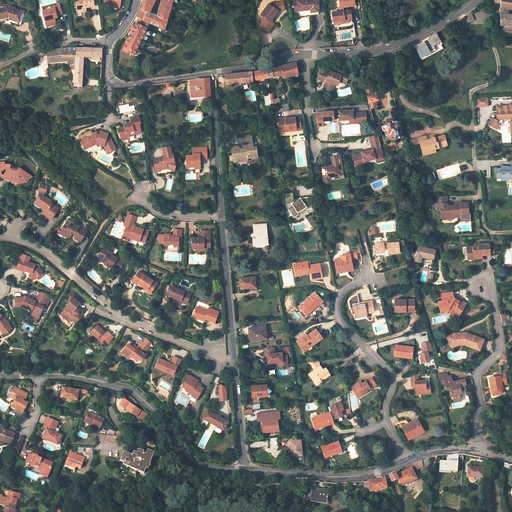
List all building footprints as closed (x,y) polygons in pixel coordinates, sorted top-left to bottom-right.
[(85,7),(94,6),(93,0),(75,0),(77,10),(85,9),(85,7)] [(139,13),(137,17),(139,18),(135,26),(132,25),(129,30),(132,31),(128,38),(123,49),(134,55),(149,22),(164,29),(174,0),(142,0),(142,5),(139,13)] [(297,0),(300,10),(312,7),(312,10),(320,8),(319,5),(320,4),(318,0),(297,0)] [(353,0),(337,0),(337,4),(338,8),(341,7),(342,11),(336,12),(331,12),(332,21),(334,21),(337,21),(338,24),(345,23),(345,20),(348,19),(348,22),(352,22),(350,10),(343,11),(343,7),(355,5),(353,0)] [(511,0),(500,0),(500,2),(500,7),(508,8),(511,9),(511,0)] [(285,11),(283,2),(270,4),(262,15),(265,17),(261,23),(262,30),(267,34),(274,24),(272,22),(275,19),(273,18),(278,12),(285,11)] [(54,15),(57,15),(62,13),(59,4),(51,6),(51,8),(42,11),(44,15),(45,15),(48,23),(52,25),(57,24),(55,17),(54,15)] [(11,18),(19,21),(21,15),(23,16),(25,10),(23,10),(22,11),(14,8),(14,7),(10,6),(9,5),(0,7),(0,17),(7,16),(7,18),(7,20),(10,21),(11,18)] [(511,13),(508,14),(508,8),(500,7),(499,24),(501,24),(501,30),(511,30),(511,13)] [(21,15),(19,21),(11,18),(10,21),(20,25),(23,16),(21,15)] [(52,25),(48,23),(45,15),(44,15),(47,27),(52,25)] [(428,38),(413,46),(419,57),(434,49),(433,46),(440,42),(435,32),(427,36),(428,38)] [(434,49),(419,57),(420,60),(442,49),(440,45),(441,44),(440,42),(433,46),(434,49)] [(73,60),(73,56),(76,56),(75,85),(82,86),(83,56),(102,57),(102,48),(70,47),(47,49),(48,61),(73,60)] [(288,77),(289,77),(299,74),(296,61),(288,64),(286,65),(288,74),(288,77)] [(283,76),(281,66),(272,68),(266,69),(268,78),(283,76)] [(345,72),(334,68),(333,70),(333,72),(330,71),(329,74),(321,70),(318,79),(326,82),(324,87),(329,89),(330,86),(335,84),(334,81),(337,80),(339,82),(340,80),(342,81),(343,83),(346,84),(349,78),(344,75),(345,72)] [(256,72),(254,72),(255,80),(268,78),(266,69),(256,72)] [(253,81),(251,72),(237,74),(227,75),(225,75),(226,84),(253,81)] [(190,80),(192,97),(210,95),(209,78),(199,80),(199,78),(190,80)] [(373,92),(372,87),(365,89),(370,107),(376,105),(375,100),(378,99),(375,92),(373,92)] [(271,92),(271,97),(272,103),(282,100),(281,97),(277,98),(275,92),(271,92)] [(488,106),(488,97),(476,97),(477,106),(488,106)] [(511,103),(509,103),(509,106),(503,106),(503,105),(497,105),(497,111),(498,119),(497,120),(492,117),(488,125),(497,129),(499,124),(501,119),(510,118),(511,134),(511,133),(511,103)] [(288,111),(287,104),(280,104),(281,112),(288,111)] [(353,123),(366,123),(365,112),(353,113),(353,110),(339,111),(339,120),(349,119),(349,121),(353,121),(353,123)] [(322,112),(322,114),(317,114),(318,126),(330,125),(329,120),(334,120),(333,111),(322,112)] [(138,115),(130,117),(131,123),(126,124),(126,126),(124,126),(123,126),(118,128),(119,133),(120,134),(121,140),(127,139),(129,136),(133,135),(134,134),(141,132),(139,123),(140,123),(138,115)] [(296,129),(301,128),(299,116),(289,118),(277,119),(278,131),(283,130),(284,132),(296,130),(296,129)] [(398,125),(397,120),(391,122),(390,119),(385,120),(386,123),(381,125),(382,130),(384,129),(386,137),(394,135),(395,137),(402,135),(399,124),(398,125)] [(109,133),(101,130),(100,134),(96,133),(82,140),(86,149),(97,143),(105,146),(108,153),(116,149),(111,137),(108,136),(109,133)] [(381,157),(378,147),(380,147),(377,134),(369,136),(373,150),(369,151),(369,150),(365,151),(365,152),(357,154),(353,158),(355,163),(356,162),(365,164),(368,160),(375,158),(380,160),(381,157)] [(426,135),(418,137),(421,147),(423,146),(425,153),(435,151),(434,148),(446,144),(444,134),(434,137),(433,136),(431,136),(431,138),(427,139),(426,135)] [(244,136),(245,143),(252,142),(251,135),(244,136)] [(231,146),(233,159),(238,159),(238,161),(248,159),(248,158),(252,157),(252,158),(258,157),(257,147),(253,147),(252,142),(245,143),(245,144),(243,145),(243,148),(239,148),(239,145),(231,146)] [(172,165),(174,166),(175,161),(173,155),(172,155),(170,146),(162,148),(164,156),(163,157),(164,158),(161,159),(161,158),(153,160),(156,170),(160,169),(160,170),(167,168),(171,169),(172,165)] [(207,157),(206,148),(193,148),(193,155),(186,156),(186,167),(194,167),(194,166),(200,166),(199,160),(199,157),(207,157)] [(322,169),(321,169),(323,180),(330,178),(330,176),(335,175),(339,175),(338,168),(342,167),(340,155),(331,156),(333,164),(331,166),(329,166),(328,165),(322,166),(322,169)] [(2,161),(0,161),(0,170),(1,172),(5,168),(7,169),(3,175),(8,179),(18,181),(26,180),(27,178),(28,179),(31,174),(19,166),(17,169),(11,166),(11,163),(10,163),(5,163),(5,161),(2,161)] [(511,168),(511,169),(511,167),(506,167),(505,166),(500,165),(500,168),(494,168),(494,172),(495,172),(496,178),(500,178),(500,180),(507,180),(507,179),(511,179),(511,182),(511,181),(511,168)] [(0,175),(2,177),(17,183),(27,181),(28,179),(27,178),(26,180),(18,181),(8,179),(3,175),(7,169),(5,168),(1,172),(0,170),(0,175)] [(293,189),(287,190),(288,202),(292,202),(293,204),(289,207),(294,215),(299,212),(298,211),(301,208),(310,207),(310,205),(311,204),(310,198),(309,198),(309,195),(300,196),(298,197),(294,198),(293,189)] [(43,196),(45,192),(39,190),(37,196),(38,197),(35,201),(43,206),(42,208),(44,209),(42,213),(51,219),(58,208),(50,202),(51,200),(47,198),(46,198),(43,196)] [(446,194),(436,195),(437,205),(441,205),(441,209),(445,209),(445,216),(445,218),(451,218),(451,216),(460,215),(460,219),(469,218),(469,211),(468,211),(467,201),(454,201),(452,204),(453,205),(449,205),(449,204),(446,204),(446,194)] [(136,216),(128,213),(124,225),(126,226),(122,237),(129,239),(130,237),(144,242),(148,230),(136,226),(136,227),(133,226),(134,223),(133,223),(136,216)] [(72,227),(65,222),(60,230),(64,233),(63,235),(66,237),(70,236),(72,232),(74,233),(73,234),(74,237),(81,241),(87,231),(79,226),(78,228),(73,225),(72,227)] [(266,222),(254,224),(255,236),(253,236),(253,243),(268,242),(266,222)] [(181,243),(181,229),(174,229),(174,235),(169,234),(165,233),(165,234),(161,234),(159,236),(159,240),(161,243),(164,243),(164,245),(169,245),(169,244),(173,244),(173,245),(178,245),(178,243),(181,243)] [(210,236),(210,230),(200,230),(200,237),(192,237),(191,247),(198,248),(204,248),(204,247),(207,247),(210,247),(210,236)] [(382,247),(382,243),(373,244),(374,254),(385,252),(385,255),(387,256),(389,256),(390,255),(389,254),(400,252),(399,242),(386,244),(386,247),(382,247)] [(489,242),(477,243),(477,245),(466,246),(467,256),(473,255),(473,259),(480,258),(480,255),(482,255),(490,254),(489,242)] [(421,256),(433,259),(435,249),(417,245),(414,261),(420,262),(421,256)] [(113,253),(103,247),(97,256),(98,259),(105,263),(104,264),(108,266),(108,265),(111,267),(112,266),(118,270),(124,262),(111,255),(113,253)] [(353,264),(352,259),(359,258),(358,251),(341,254),(342,257),(342,259),(336,260),(338,272),(343,271),(343,270),(346,269),(346,271),(350,270),(353,264)] [(23,254),(17,268),(25,271),(26,269),(32,272),(32,274),(37,279),(44,272),(40,269),(35,266),(36,265),(29,261),(31,258),(23,254)] [(310,271),(311,279),(321,277),(319,263),(307,265),(306,261),(293,263),(294,271),(299,270),(300,274),(308,272),(307,271),(310,271)] [(138,271),(132,280),(137,284),(138,283),(143,286),(151,292),(157,283),(153,280),(153,281),(138,271)] [(255,284),(254,276),(240,277),(241,288),(249,287),(249,290),(257,289),(257,284),(255,284)] [(176,299),(187,303),(190,293),(178,288),(178,287),(173,285),(169,295),(173,297),(177,298),(176,299)] [(460,300),(457,298),(456,298),(455,298),(454,291),(442,294),(444,300),(440,301),(441,307),(445,306),(449,309),(454,312),(452,313),(458,317),(467,303),(461,299),(460,300)] [(39,292),(37,296),(46,300),(46,299),(49,300),(50,300),(48,296),(48,295),(47,295),(47,294),(46,294),(46,293),(39,292)] [(83,298),(74,292),(69,299),(73,301),(70,306),(71,306),(66,314),(67,317),(73,321),(76,320),(78,321),(78,320),(80,317),(83,320),(87,314),(85,313),(82,314),(81,313),(84,308),(79,304),(83,298)] [(319,305),(323,301),(314,293),(299,309),(306,315),(311,309),(313,311),(318,305),(319,305)] [(32,309),(31,311),(40,315),(41,313),(44,305),(44,303),(47,305),(49,300),(46,299),(46,300),(37,296),(36,300),(24,295),(23,297),(16,298),(16,306),(23,305),(32,309)] [(353,303),(355,316),(366,314),(366,311),(374,309),(371,298),(357,301),(358,303),(353,303)] [(405,308),(405,309),(414,309),(414,298),(395,298),(395,304),(398,304),(398,309),(402,309),(402,308),(405,308)] [(207,311),(196,306),(193,314),(197,315),(196,317),(202,320),(203,317),(205,318),(214,323),(218,312),(208,307),(207,311)] [(2,314),(0,313),(0,333),(12,328),(7,319),(6,320),(5,318),(1,315),(2,314)] [(96,324),(90,331),(101,341),(104,338),(107,341),(112,335),(107,330),(105,332),(96,324)] [(262,339),(266,339),(265,326),(248,328),(250,339),(261,338),(262,339)] [(488,336),(471,329),(467,331),(467,332),(457,335),(451,338),(454,345),(460,342),(466,340),(483,347),(488,336)] [(303,350),(312,343),(313,345),(322,338),(315,330),(306,336),(304,338),(303,336),(296,342),(303,350)] [(466,340),(460,342),(454,345),(455,347),(462,344),(466,343),(483,349),(483,347),(466,340)] [(142,359),(145,354),(144,354),(149,347),(143,342),(142,341),(137,348),(136,347),(135,349),(132,347),(128,343),(125,347),(127,349),(124,353),(129,357),(130,356),(131,355),(137,360),(138,360),(139,359),(140,358),(142,359)] [(421,364),(431,361),(429,352),(433,351),(430,341),(420,344),(422,351),(418,352),(421,364)] [(313,345),(312,343),(303,350),(304,352),(313,345)] [(403,356),(404,355),(410,356),(411,356),(412,346),(394,344),(393,355),(403,356)] [(275,346),(263,347),(264,353),(266,353),(267,358),(267,362),(277,361),(282,360),(282,362),(287,362),(286,354),(282,354),(282,351),(275,352),(275,346)] [(159,358),(156,365),(163,368),(162,370),(173,375),(176,366),(178,366),(181,359),(173,356),(171,362),(170,363),(168,362),(159,358)] [(318,359),(307,361),(314,368),(319,364),(318,359)] [(319,364),(314,368),(308,373),(314,380),(319,376),(321,379),(323,376),(324,377),(330,372),(327,369),(328,368),(325,365),(322,367),(319,364)] [(455,381),(454,380),(453,380),(452,380),(451,379),(450,374),(447,375),(446,372),(437,374),(439,383),(444,382),(445,388),(449,387),(450,394),(452,394),(453,397),(460,396),(459,392),(460,392),(460,389),(464,388),(463,383),(464,382),(462,378),(457,379),(456,380),(455,381)] [(415,389),(415,394),(430,392),(430,384),(425,384),(425,379),(419,380),(418,373),(410,374),(411,386),(417,385),(417,388),(415,389)] [(500,376),(496,376),(492,377),(491,377),(492,390),(493,390),(493,392),(495,393),(500,393),(502,389),(502,388),(503,388),(502,385),(506,384),(505,373),(500,373),(500,376)] [(198,380),(189,375),(181,386),(185,388),(185,390),(192,395),(196,398),(203,388),(199,386),(198,386),(197,382),(198,380)] [(351,389),(357,399),(366,393),(366,392),(369,390),(370,391),(376,388),(372,380),(362,385),(361,384),(351,389)] [(86,389),(64,383),(61,393),(77,397),(79,390),(84,391),(90,396),(91,393),(86,389)] [(225,387),(218,384),(219,401),(226,400),(225,387)] [(266,384),(251,385),(252,396),(267,395),(266,384)] [(23,399),(26,393),(16,388),(15,391),(13,390),(10,396),(15,399),(12,406),(23,412),(28,402),(25,400),(23,399)] [(127,401),(128,400),(126,399),(125,400),(123,398),(119,405),(137,416),(145,421),(149,415),(145,412),(145,413),(127,401)] [(342,416),(340,411),(339,409),(342,408),(340,403),(331,406),(333,411),(331,411),(311,418),(314,427),(324,424),(325,426),(333,423),(332,419),(342,416)] [(207,410),(202,418),(208,421),(208,419),(212,421),(211,422),(215,424),(215,423),(219,424),(218,426),(223,429),(228,421),(219,416),(219,417),(216,416),(217,415),(207,410)] [(89,411),(85,419),(93,423),(92,424),(100,428),(105,418),(89,411)] [(279,417),(278,411),(257,413),(257,420),(261,419),(263,432),(278,430),(277,418),(279,417)] [(58,422),(47,417),(43,428),(46,429),(45,434),(47,435),(48,437),(47,439),(58,444),(61,434),(54,431),(58,422)] [(415,419),(400,427),(406,438),(421,429),(415,419)] [(0,439),(1,439),(2,441),(9,444),(13,434),(4,431),(3,431),(1,428),(0,427),(0,439)] [(407,440),(422,431),(421,429),(406,438),(407,440)] [(119,443),(120,436),(100,433),(100,440),(119,443)] [(297,454),(302,454),(301,438),(291,439),(292,450),(290,451),(290,457),(297,456),(297,454)] [(320,446),(323,455),(324,455),(330,453),(331,454),(341,451),(338,441),(320,446)] [(137,469),(144,472),(148,463),(150,464),(155,454),(149,450),(146,455),(144,453),(145,451),(140,449),(138,453),(134,451),(132,455),(124,451),(120,460),(130,465),(129,467),(136,471),(137,469)] [(85,457),(71,451),(66,462),(76,465),(80,467),(85,457)] [(34,465),(41,468),(41,469),(48,472),(51,466),(52,462),(41,457),(41,458),(38,457),(38,456),(37,454),(33,452),(32,454),(29,453),(26,460),(34,464),(34,465)] [(413,462),(399,469),(400,473),(412,467),(414,471),(424,466),(421,460),(413,462)] [(458,462),(447,461),(442,461),(441,470),(458,472),(458,462)] [(484,477),(485,467),(469,466),(468,477),(484,477)] [(401,485),(417,478),(414,471),(412,467),(400,473),(396,474),(395,471),(394,472),(389,474),(392,481),(398,478),(401,485)] [(380,478),(368,480),(371,491),(388,487),(387,483),(384,476),(380,478)] [(312,488),(311,500),(326,501),(326,504),(329,504),(330,498),(328,497),(328,490),(312,488)] [(9,498),(1,497),(0,501),(16,505),(18,499),(20,500),(21,494),(11,492),(9,498)] [(16,505),(0,501),(0,505),(7,507),(5,511),(16,511),(17,510),(15,510),(16,505)]
